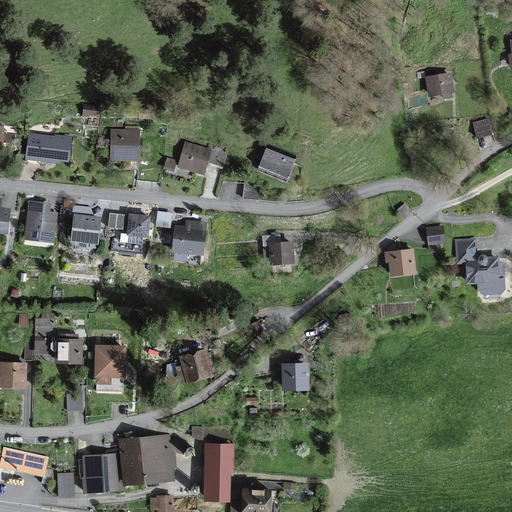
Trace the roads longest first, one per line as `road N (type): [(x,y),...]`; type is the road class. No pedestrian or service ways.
road 1 (residential): [(0,433),(102,430),(195,403),(249,350),(417,219),(443,183)]
road 2 (residential): [(443,183),(378,186),(296,211),(0,182)]
